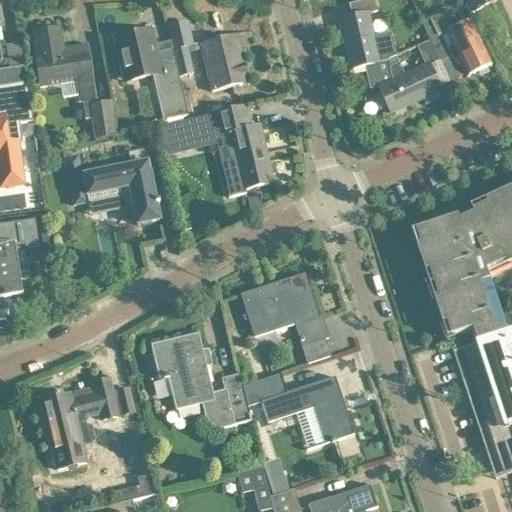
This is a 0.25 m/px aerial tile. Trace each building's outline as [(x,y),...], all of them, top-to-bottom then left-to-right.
[(351,18),(340,20),(352,71),(364,68),(366,77),(390,71),(388,61),(396,57),(390,33),(383,35),(373,37),(368,15),(377,13),(374,0),(371,0),(349,5),(351,18)] [(465,0),(472,13),(494,3),(492,0),(465,0)] [(440,16),(421,25),(429,42),(439,62),(450,57),(453,62),(458,59),(466,75),(467,78),(491,67),(477,37),(465,42),(451,11),(440,16)] [(187,23),(168,28),(179,77),(192,75),(187,54),(201,50),(211,93),(248,84),(237,36),(193,46),(187,23)] [(33,33),(37,59),(36,59),(40,89),(75,84),(78,104),(82,104),(85,121),(91,120),(94,140),(116,137),(111,103),(94,106),(94,102),(95,102),(86,46),(63,50),(60,29),(33,33)] [(144,34),(114,41),(124,85),(155,78),(160,101),(165,122),(188,116),(183,96),(172,50),(149,55),(144,34)] [(429,66),(439,62),(429,42),(417,48),(425,67),(404,76),(396,59),(388,61),(390,71),(366,77),(370,90),(378,89),(390,115),(441,92),(429,66)] [(24,68),(0,71),(0,88),(26,85),(24,68)] [(0,172),(2,184),(2,185),(5,184),(5,186),(17,185),(17,182),(21,182),(20,170),(16,143),(22,142),(19,125),(31,123),(26,87),(15,88),(0,90),(0,172)] [(249,129),(245,108),(151,129),(156,151),(165,149),(165,150),(226,136),(230,139),(238,170),(223,173),(229,199),(245,195),(244,191),(273,184),(259,126),(249,129)] [(128,155),(131,167),(100,173),(100,172),(87,174),(87,176),(82,177),(78,157),(64,160),(73,207),(87,204),(86,197),(129,188),(137,227),(159,222),(147,164),(145,164),(143,152),(128,155)] [(453,339),(476,331),(505,321),(490,276),(511,266),(511,191),(488,202),(489,206),(475,213),(477,218),(462,222),(461,218),(418,232),(423,246),(419,248),(428,273),(431,272),(440,299),(437,300),(445,326),(449,325),(453,339)] [(257,197),(247,200),(250,214),(260,208),(257,197)] [(0,298),(22,296),(22,294),(20,294),(17,270),(14,254),(24,253),(39,251),(35,221),(0,226),(0,298)] [(303,277),(241,297),(254,339),(295,326),(307,365),(330,358),(324,340),(328,339),(321,319),(318,320),(303,277)] [(455,352),(454,353),(488,455),(497,481),(511,475),(511,333),(510,335),(505,321),(476,331),(480,344),(455,352)] [(251,423),(247,408),(242,388),(239,376),(222,381),(224,392),(212,395),(205,368),(211,367),(207,351),(201,352),(197,336),(150,347),(158,379),(163,378),(163,381),(167,380),(175,412),(201,405),(204,418),(208,425),(215,429),(223,430),(251,423)] [(353,436),(334,379),(277,398),(271,378),(242,388),(247,408),(261,403),(268,425),(313,410),(325,446),(331,444),(331,445),(335,444),(335,442),(353,436)] [(129,389),(112,393),(109,381),(92,385),(95,396),(92,397),(89,390),(73,393),(73,401),(71,402),(69,394),(37,402),(55,473),(87,465),(83,448),(90,446),(95,441),(91,427),(85,425),(87,419),(100,416),(101,422),(135,414),(129,389)] [(264,511),(272,510),(269,499),(262,469),(236,475),(241,495),(253,492),(257,511),(264,511)] [(142,499),(152,496),(148,477),(137,479),(142,499)] [(283,478),(268,483),(272,496),(288,491),(283,478)] [(368,511),(377,509),(370,486),(308,507),(309,511),(368,511)] [(300,511),(293,490),(282,494),(269,499),(272,510),(272,511),(300,511)] [(134,511),(132,502),(88,511),(134,511)]
